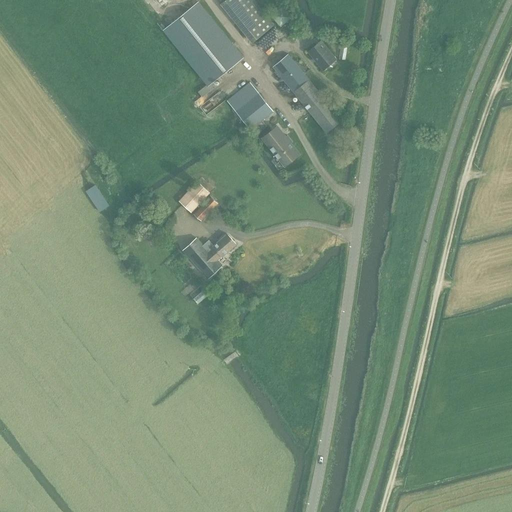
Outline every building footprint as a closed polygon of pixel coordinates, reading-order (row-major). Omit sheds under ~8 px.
[(276,25),(256,0),(225,0),(221,3),(253,43),(276,25)] [(162,30),(208,86),(199,93),(203,97),(215,87),(212,83),(243,57),(198,2),(162,30)] [(285,6),(273,12),(280,26),(292,19),(285,6)] [(317,63),(323,71),(337,60),(322,42),(309,52),(318,62),(317,63)] [(326,133),(342,121),(288,55),(283,58),(277,63),(273,66),(326,133)] [(251,130),(266,118),(274,112),(250,83),(228,101),(251,130)] [(256,136),(267,127),(262,121),(251,130),(256,136)] [(284,167),(300,154),(292,143),(293,142),(288,136),(286,137),(278,126),(262,138),(284,167)] [(192,213),(210,193),(198,181),(180,201),(192,213)] [(101,211),(111,205),(97,184),(87,190),(101,211)] [(201,221),(218,204),(210,196),(206,201),(207,201),(195,215),(201,221)] [(223,256),(236,245),(227,235),(214,247),(209,241),(203,246),(196,238),(183,250),(209,279),(222,267),(216,260),(222,255),(223,256)] [(203,291),(195,298),(199,302),(207,295),(203,291)]
